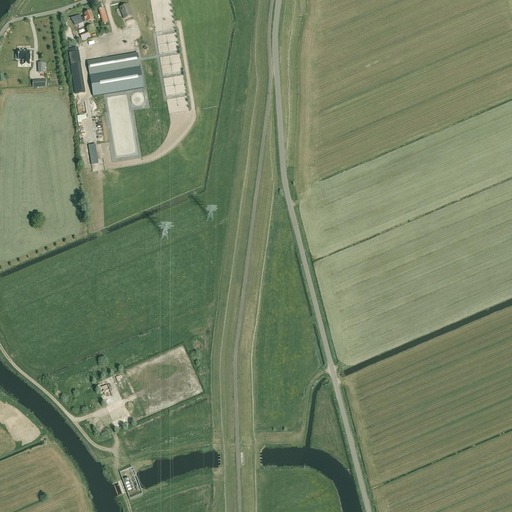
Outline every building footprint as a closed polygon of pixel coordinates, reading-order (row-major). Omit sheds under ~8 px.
[(127,6),(120,8),(124,19),(131,17),(127,6)] [(103,8),(98,10),(103,25),(108,23),(103,8)] [(90,12),(84,14),(84,17),(81,18),(80,17),(72,20),(75,25),(76,24),(77,26),(83,24),(83,23),(87,22),(93,20),(90,12)] [(71,49),(77,48),(74,24),(68,24),(71,49)] [(17,42),(28,41),(27,27),(16,28),(17,42)] [(90,39),(88,34),(80,37),(82,42),(90,39)] [(85,93),(78,49),(67,50),(75,94),(85,93)] [(29,61),(30,61),(30,52),(18,52),(18,56),(15,56),(15,60),(18,60),(18,61),(22,61),(22,66),(29,66),(29,61)] [(86,63),(92,97),(143,88),(137,54),(86,63)] [(111,97),(99,100),(101,106),(113,103),(111,97)] [(95,145),(88,146),(91,165),(98,164),(95,145)] [(128,478),(122,480),(127,493),(132,491),(128,478)]
